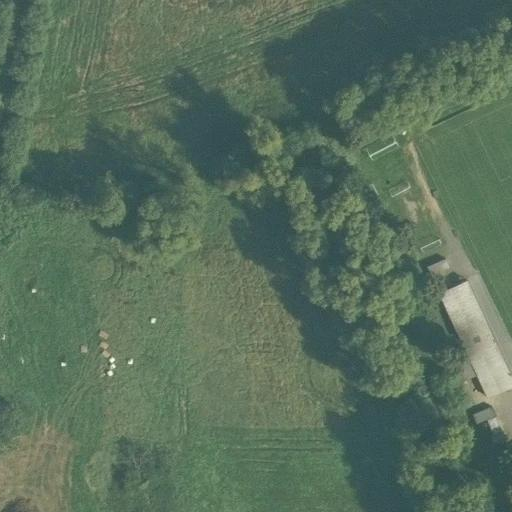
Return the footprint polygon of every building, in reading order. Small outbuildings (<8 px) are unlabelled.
[(511,377),(467,280),(447,290),(454,305),(446,308),(463,345),(465,350),(476,345),(490,376),(498,394),(511,387),(511,377)] [(447,290),(439,293),(446,308),(454,305),(447,290)] [(465,350),(463,345),(453,355),(464,379),(476,374),(465,350)] [(490,376),(476,345),(465,350),(476,374),(480,381),(490,376)] [(490,376),(480,381),(488,399),(498,394),(490,376)] [(492,408),(472,416),(476,426),(496,418),(492,408)]
